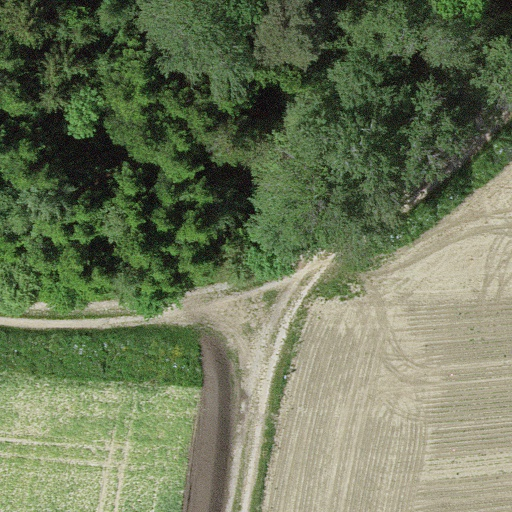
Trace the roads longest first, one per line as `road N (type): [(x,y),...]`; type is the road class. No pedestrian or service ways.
road 1 (track): [(0,313),(189,309),(259,283),(329,252),(409,195),(511,96)]
road 2 (track): [(244,511),(270,349),(329,252)]
